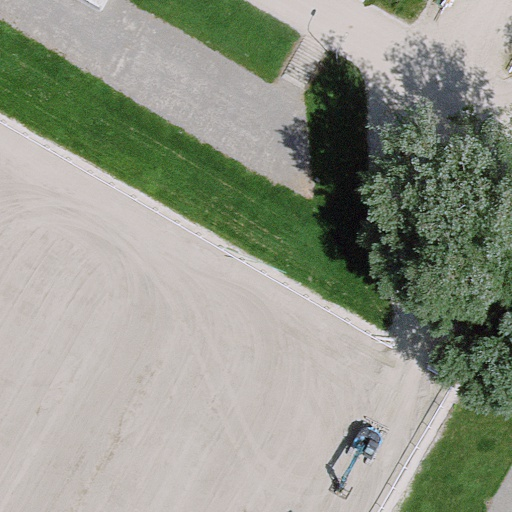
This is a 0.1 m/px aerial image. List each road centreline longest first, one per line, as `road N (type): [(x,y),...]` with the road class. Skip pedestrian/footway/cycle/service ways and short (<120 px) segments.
road 1 (track): [(390,57),(407,345)]
road 2 (track): [(511,188),(407,345)]
